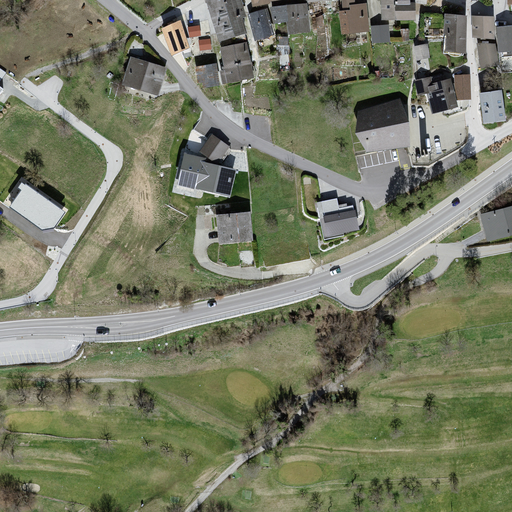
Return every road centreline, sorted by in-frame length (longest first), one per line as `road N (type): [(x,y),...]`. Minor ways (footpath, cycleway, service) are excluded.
road 1 (secondary): [(0,331),(156,319),(316,281),(385,252),(511,167)]
road 2 (residential): [(142,37),(217,128),(379,199),(474,150)]
road 3 (residential): [(474,150),(463,8)]
